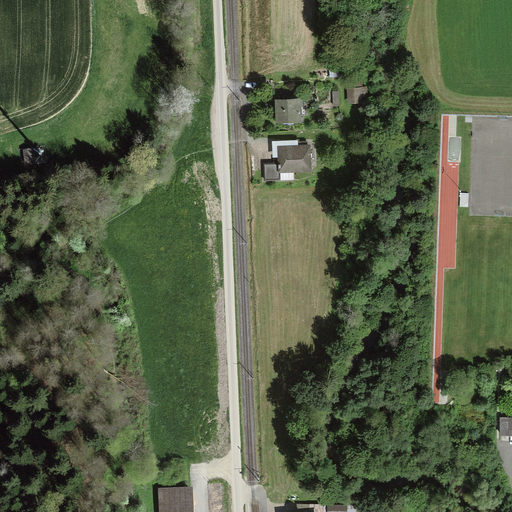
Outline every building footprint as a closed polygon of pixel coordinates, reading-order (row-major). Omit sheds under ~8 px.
[(363,88),(349,88),(348,103),(363,103),(363,88)] [(298,97),(278,99),(280,122),(301,120),(298,97)] [(35,147),(25,148),(26,162),(36,161),(35,147)] [(310,148),(279,149),(280,164),(267,165),(268,182),(296,181),(295,171),(311,170),(310,148)] [(511,416),(502,416),(501,434),(511,434),(511,416)] [(191,511),(191,486),(161,487),(161,511),(191,511)]
